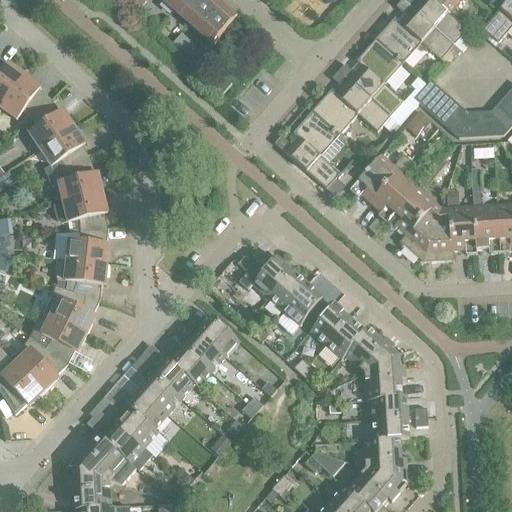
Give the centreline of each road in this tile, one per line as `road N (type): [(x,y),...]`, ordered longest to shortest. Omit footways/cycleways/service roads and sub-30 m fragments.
road 1 (residential): [(511,286),(419,289),(250,140),(315,64)]
road 2 (residential): [(149,323),(137,135),(0,7)]
road 3 (residential): [(419,511),(438,489),(435,371),(426,354),(269,219)]
road 4 (residential): [(10,472),(34,456),(149,323)]
road 5 (residential): [(149,323),(243,226),(269,219)]
